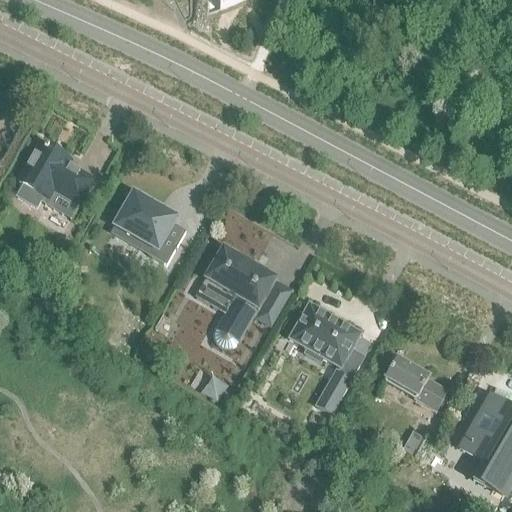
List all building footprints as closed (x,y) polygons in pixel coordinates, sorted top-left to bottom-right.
[(219,0),(221,14),(250,0),(219,0)] [(22,188),(15,199),(35,211),(42,199),(47,202),(44,208),(69,223),(78,208),(79,209),(93,185),(67,169),(69,165),(40,148),(28,168),(24,169),(20,176),(21,180),(18,186),(22,188)] [(124,215),(115,231),(151,251),(146,259),(165,270),(185,236),(172,228),(174,224),(160,215),(162,211),(145,201),(142,205),(133,200),(126,212),(124,215)] [(206,281),(196,300),(225,316),(215,334),(214,338),(213,342),(214,346),(217,350),(220,352),(224,354),(228,354),(232,353),(235,351),(238,347),(253,321),(257,315),(257,316),(274,287),(275,285),(276,284),(222,253),(222,254),(221,256),(220,258),(206,281)] [(51,258),(44,270),(56,277),(64,265),(57,261),(51,258)] [(257,315),(253,321),(270,331),(292,293),(276,284),(275,285),(274,287),(257,316),(257,315)] [(308,308),(288,343),(306,354),(304,358),(319,367),(322,363),(339,374),(323,402),(336,409),(363,361),(351,354),(360,338),(308,308)] [(384,383),(415,402),(414,404),(435,416),(447,396),(427,385),(428,382),(396,363),(384,383)] [(321,400),(315,411),(330,419),(336,409),(323,402),(321,400)] [(511,421),(490,409),(464,453),(495,471),(485,488),(504,499),(511,484),(511,427),(510,426),(511,421)] [(411,435),(398,458),(410,465),(423,443),(411,435)]
